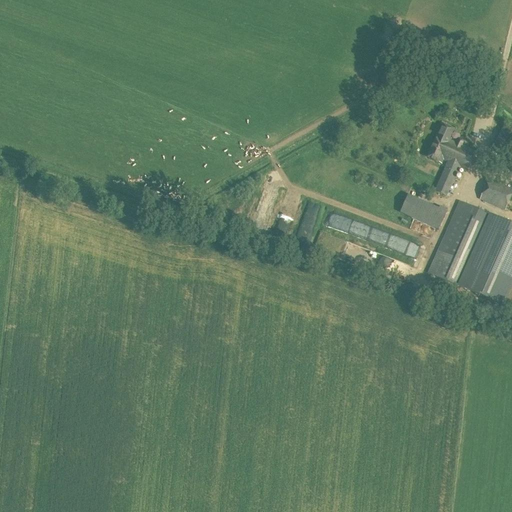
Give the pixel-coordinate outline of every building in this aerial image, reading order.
[(459,106),(468,108),(469,100),(461,98),(459,106)] [(454,143),(448,141),(453,129),(443,125),(428,158),(441,164),(443,160),(448,162),(435,192),(446,197),(459,167),(467,170),(475,153),(464,147),(465,145),(464,141),(459,139),(455,141),(454,143)] [(508,159),(511,153),(511,130),(505,126),(491,149),(508,159)] [(504,211),(511,193),(511,189),(489,179),(480,200),(504,211)] [(355,203),(362,201),(360,194),(352,197),(355,203)] [(439,210),(408,196),(400,214),(437,231),(447,211),(440,207),(439,210)] [(427,274),(465,291),(503,308),(511,287),(511,225),(497,219),(495,218),(459,202),(427,274)] [(388,260),(386,266),(414,276),(416,270),(388,260)]
